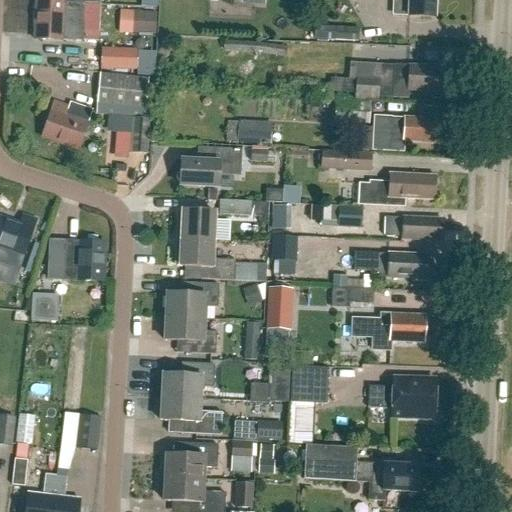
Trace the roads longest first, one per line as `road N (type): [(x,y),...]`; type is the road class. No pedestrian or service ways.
road 1 (residential): [(110,511),(126,223),(108,201),(0,159)]
road 2 (unclassified): [(479,511),(494,221)]
road 3 (unclassified): [(494,221),(504,0)]
